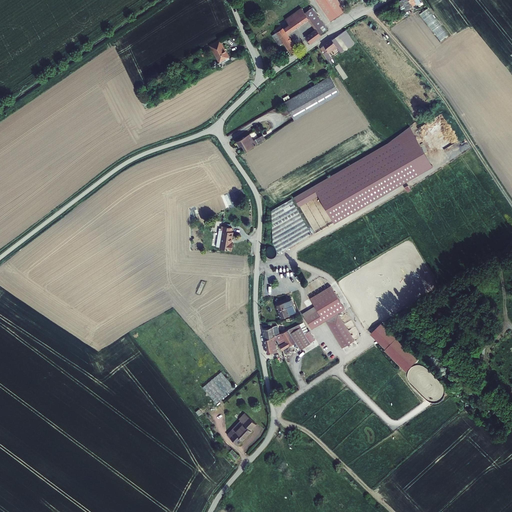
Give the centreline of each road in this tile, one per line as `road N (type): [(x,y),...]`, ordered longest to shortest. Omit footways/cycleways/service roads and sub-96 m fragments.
road 1 (residential): [(214,126),(258,200),(255,304),(273,424),(209,511)]
road 2 (track): [(257,265),(297,263),(325,275),(368,344),(273,413)]
road 3 (residential): [(214,126),(124,163),(0,257)]
road 4 (track): [(368,9),(446,103),(511,204)]
road 5 (unclassified): [(386,0),(264,78)]
